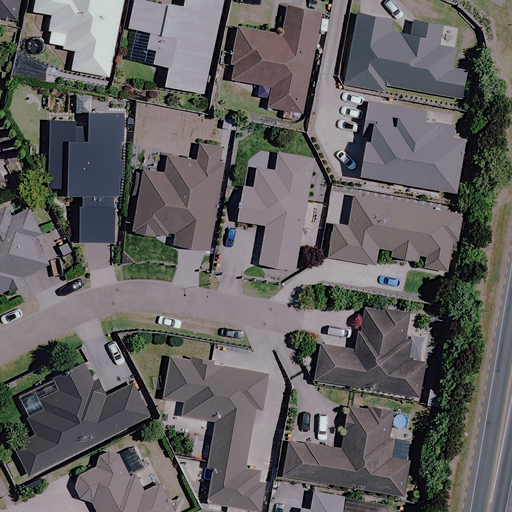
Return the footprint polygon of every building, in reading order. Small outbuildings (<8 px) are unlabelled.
[(0,0),(0,28),(10,30),(15,0),(0,0)] [(56,24),(52,40),(63,42),(60,56),(76,59),(72,80),(108,88),(125,0),(88,0),(89,0),(86,0),(36,0),(32,20),(56,24)] [(150,38),(146,54),(156,57),(153,70),(169,73),(164,95),(200,103),(223,0),(186,0),(183,15),(133,4),(126,33),(150,38)] [(289,11),(282,43),(240,34),(229,86),(272,95),(268,114),(300,121),(322,18),(289,11)] [(452,75),(455,57),(438,54),(442,32),(413,26),(409,43),(389,39),(392,26),(355,19),(341,90),(377,98),(378,92),(454,107),(460,77),(452,75)] [(424,119),(367,109),(361,146),(366,147),(360,181),(456,199),(467,142),(421,134),(424,119)] [(91,123),(91,132),(49,131),(48,195),(69,195),(69,202),(74,202),(73,249),(114,250),(115,202),(119,202),(120,124),(91,123)] [(166,244),(167,231),(173,232),(171,251),(207,256),(220,154),(198,151),(196,167),(164,163),(162,180),(138,177),(130,239),(166,244)] [(236,227),(267,231),(262,271),(297,275),(311,163),(280,159),(278,178),(257,175),(254,194),(241,192),(236,227)] [(414,272),(447,277),(452,243),(458,243),(461,221),(353,203),(347,234),(332,231),(326,264),(375,272),(378,253),(390,255),(389,261),(415,265),(414,272)] [(0,302),(17,295),(12,285),(43,272),(18,215),(0,222),(0,302)] [(361,313),(353,362),(317,356),(312,387),(420,404),(425,374),(402,370),(410,321),(361,313)] [(269,382),(223,375),(224,371),(195,367),(195,372),(170,368),(165,407),(180,409),(178,422),(217,428),(204,510),(216,511),(251,511),(256,484),(242,482),(251,419),(263,420),(269,382)] [(99,387),(88,392),(83,380),(61,390),(66,400),(44,411),(49,421),(23,433),(29,447),(11,456),(25,485),(150,426),(135,395),(109,407),(99,387)] [(285,448),(280,482),(397,500),(402,466),(382,463),(389,421),(348,415),(341,456),(285,448)] [(88,506),(94,505),(97,511),(170,511),(160,492),(142,501),(121,461),(96,474),(99,479),(84,486),(80,491),(79,497),(82,503),(88,506)] [(310,497),(307,511),(341,511),(344,503),(310,497)]
